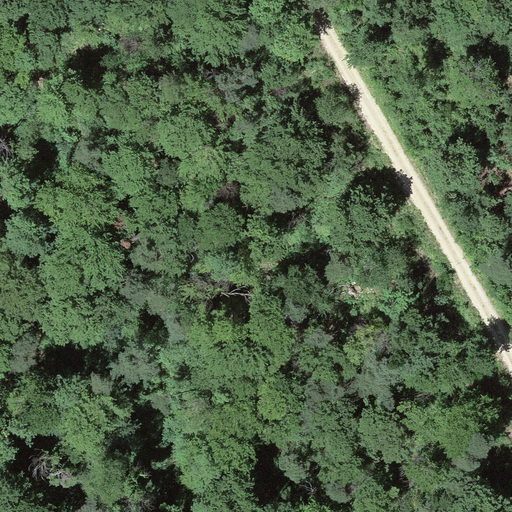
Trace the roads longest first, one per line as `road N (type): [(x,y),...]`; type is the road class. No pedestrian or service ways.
road 1 (track): [(165,511),(169,458),(138,241),(44,0)]
road 2 (track): [(313,0),(511,348)]
